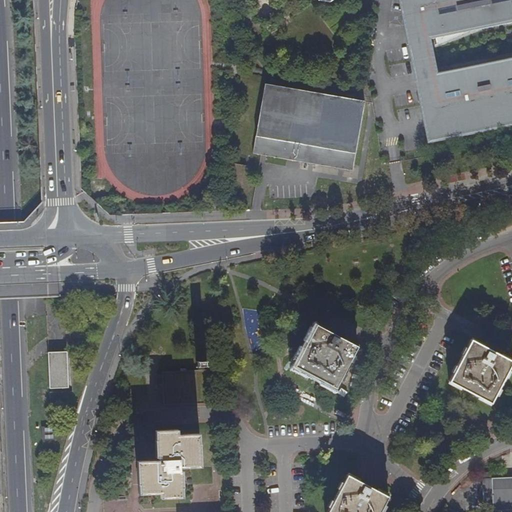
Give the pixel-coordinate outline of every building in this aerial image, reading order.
[(435,44),(469,30),(511,21),(511,58),(509,58),(507,58),(504,59),(501,60),(499,62),(496,66),(496,69),(496,73),(496,76),(498,80),(493,80),(489,62),(418,76),(429,130),(511,113),(511,0),(402,0),(411,42),(433,37),(435,44)] [(253,152),(260,153),(354,171),(366,102),(265,84),(253,152)] [(334,388),(356,347),(321,328),(315,325),(293,366),(334,388)] [(448,382),(489,404),(511,363),(470,341),(448,382)] [(48,352),(50,390),(69,388),(68,352),(48,352)] [(165,388),(165,402),(207,401),(205,372),(204,372),(204,367),(196,367),(196,373),(156,374),(156,388),(165,388)] [(55,426),(42,427),(43,444),(56,443),(55,426)] [(179,471),(178,468),(182,468),(200,468),(199,434),(178,435),(178,430),(154,431),(155,457),(158,457),(158,460),(137,461),(138,495),(159,494),(159,499),(183,498),(181,471),(179,471)] [(352,480),(345,476),(326,511),(378,511),(387,497),(352,480)] [(511,477),(482,478),(483,503),(493,503),(493,510),(511,509),(511,477)]
